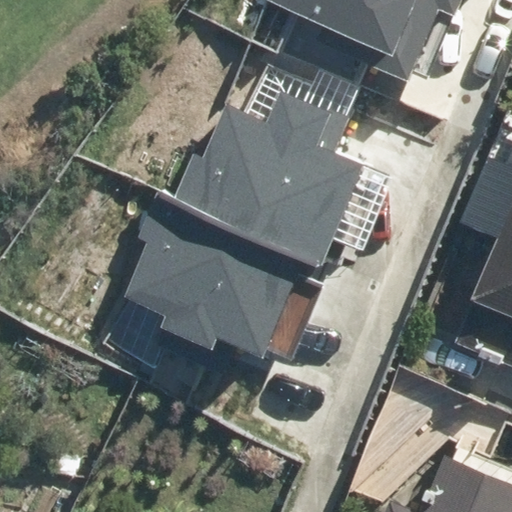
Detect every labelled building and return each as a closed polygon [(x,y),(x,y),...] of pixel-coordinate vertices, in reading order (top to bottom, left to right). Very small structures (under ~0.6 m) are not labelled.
[(267,0),(266,3),(321,27),(314,42),(408,83),(413,72),(427,78),(461,0),(267,0)] [(194,155),(175,199),(306,257),(322,261),(363,166),(333,153),(348,118),(281,89),(266,123),(226,106),(203,159),(194,155)] [(175,199),(154,190),(134,237),(147,242),(124,295),(168,314),(161,328),(211,350),(217,336),(262,356),(306,257),(175,199)] [(511,190),(447,348),(511,374),(511,190)] [(511,511),(511,492),(430,460),(409,511),(401,511),(384,505),(381,511),(511,511)]
